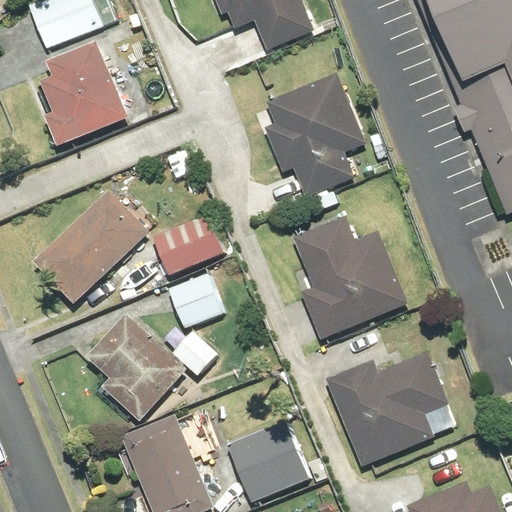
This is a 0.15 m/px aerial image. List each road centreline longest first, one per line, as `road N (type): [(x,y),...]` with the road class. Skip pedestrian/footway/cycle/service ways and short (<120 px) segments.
road 1 (unknown): [(221,110),(152,0)]
road 2 (residential): [(47,511),(0,394)]
